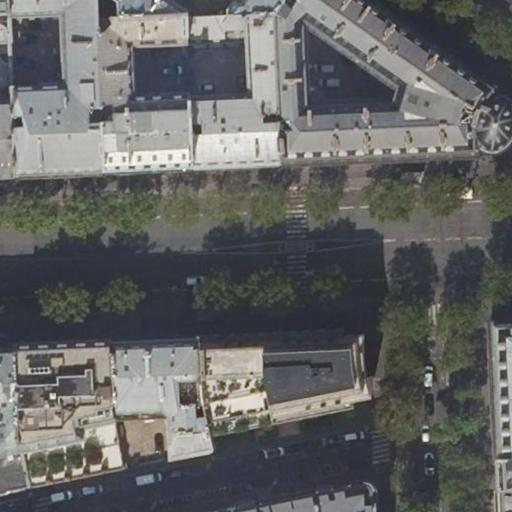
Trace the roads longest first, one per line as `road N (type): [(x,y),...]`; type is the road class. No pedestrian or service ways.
road 1 (primary): [(0,261),(426,239)]
road 2 (residential): [(65,511),(436,438)]
road 3 (residential): [(436,438),(426,239)]
